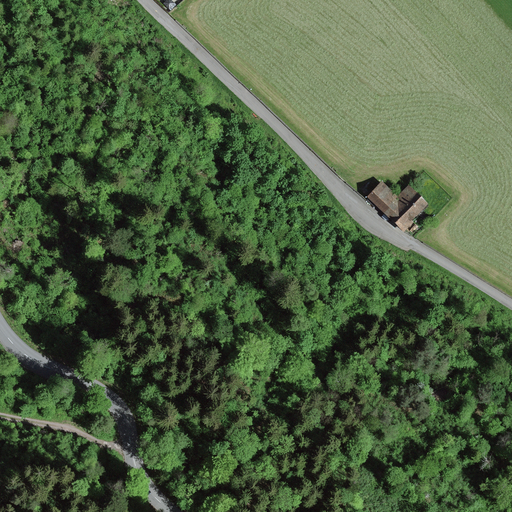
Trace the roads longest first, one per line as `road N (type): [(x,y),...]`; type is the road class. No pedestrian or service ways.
road 1 (unclassified): [(145,0),(335,184),(511,306)]
road 2 (unclassified): [(171,511),(139,477),(121,412),(104,392),(21,354),(0,326)]
road 3 (track): [(0,413),(133,449)]
